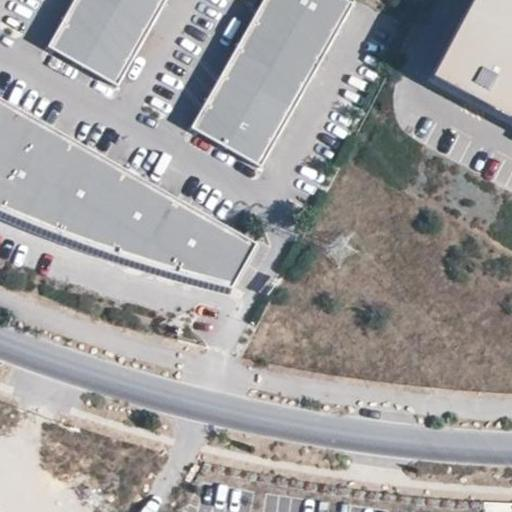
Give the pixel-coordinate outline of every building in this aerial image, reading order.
[(118,87),(167,0),(75,0),(48,47),(118,87)] [(337,33),(353,4),(345,0),(264,0),(253,21),(237,48),(222,75),(207,102),(191,129),(225,148),(261,168),(276,141),(291,114),(307,87),(322,59),(337,33)] [(511,0),(477,0),(436,78),(511,119),(511,0)] [(0,212),(27,223),(52,234),(109,255),(139,264),(168,273),(232,290),(257,245),(175,198),(95,152),(43,123),(0,98),(0,212)] [(141,454),(140,491),(152,491),(153,454),(141,454)] [(511,511),(511,502),(484,502),(483,511),(511,511)]
